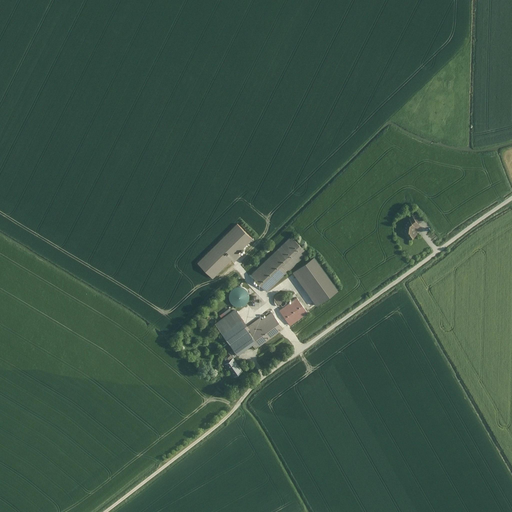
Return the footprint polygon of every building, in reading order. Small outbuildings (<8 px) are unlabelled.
[(417,212),(404,221),(402,233),(408,241),(422,231),(418,224),(423,220),(417,212)] [(254,238),(239,224),(200,262),(214,277),(231,260),(234,263),(241,256),(238,253),(254,238)] [(308,251),(292,235),(252,274),(268,290),(308,251)] [(339,289),(315,256),(295,271),(318,304),(339,289)] [(242,286),(238,286),(233,287),(230,290),(229,293),(228,295),(228,299),(230,303),(233,305),(237,306),(240,306),(245,305),(247,302),(248,300),(249,296),(248,293),(247,291),(245,288),(242,286)] [(278,294),(277,295),(275,296),(274,298),(274,300),(275,302),(276,304),(277,305),(279,306),(282,306),(283,306),(285,304),(287,302),(287,301),(287,299),(286,296),(284,294),(282,293),(280,293),(278,294)] [(307,313),(296,298),(279,310),(290,325),(307,313)] [(284,328),(273,313),(250,329),(236,308),(215,322),(237,355),(254,343),(257,347),(284,328)] [(235,376),(244,370),(235,358),(226,363),(235,376)]
